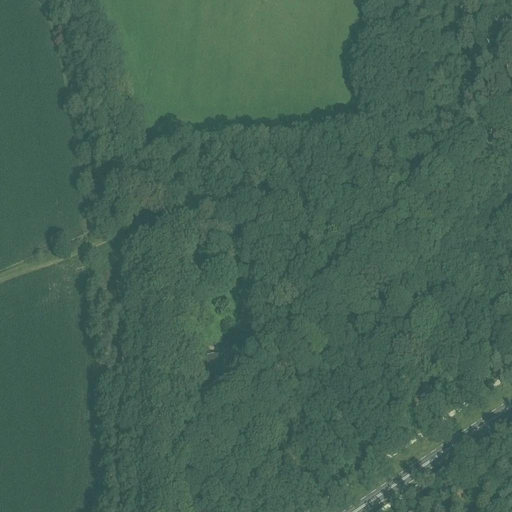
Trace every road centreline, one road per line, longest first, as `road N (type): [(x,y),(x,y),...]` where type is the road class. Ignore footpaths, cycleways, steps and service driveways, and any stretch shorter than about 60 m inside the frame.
road 1 (track): [(144,219),(169,337),(161,511)]
road 2 (track): [(79,0),(144,219)]
road 3 (primary): [(353,511),(511,405)]
